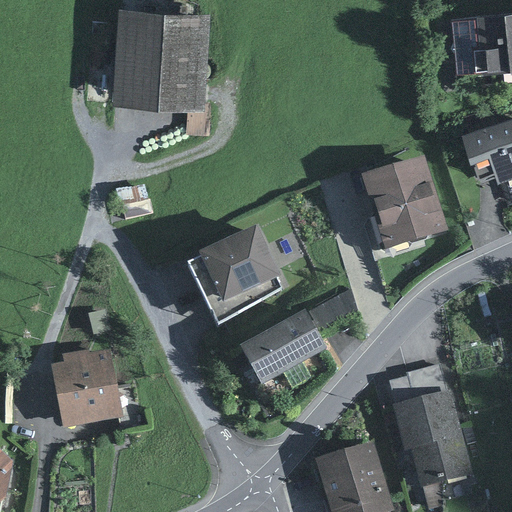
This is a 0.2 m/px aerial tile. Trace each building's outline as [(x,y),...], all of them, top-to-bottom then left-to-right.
[(125,14),(123,98),(199,100),(202,17),(125,14)] [(511,16),(455,23),(461,73),(511,67),(511,16)] [(511,123),(466,139),(480,182),(501,175),(511,202),(511,201),(511,123)] [(363,178),(386,249),(446,230),(424,159),(363,178)] [(143,188),(120,194),(125,215),(148,210),(143,188)] [(190,271),(212,316),(276,285),(254,240),(190,271)] [(305,316),(238,358),(261,395),(328,353),(305,316)] [(58,370),(68,423),(115,415),(105,361),(58,370)] [(444,366),(398,377),(423,479),(469,468),(444,366)] [(323,460),(338,511),(386,511),(367,447),(323,460)] [(0,502),(14,459),(0,448),(0,502)]
